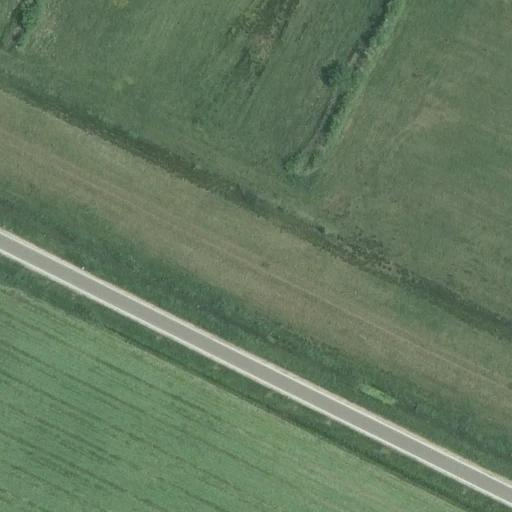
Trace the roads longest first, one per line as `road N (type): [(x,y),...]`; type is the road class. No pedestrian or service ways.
road 1 (unclassified): [(511,496),(0,242)]
road 2 (track): [(0,129),(471,362),(511,375)]
